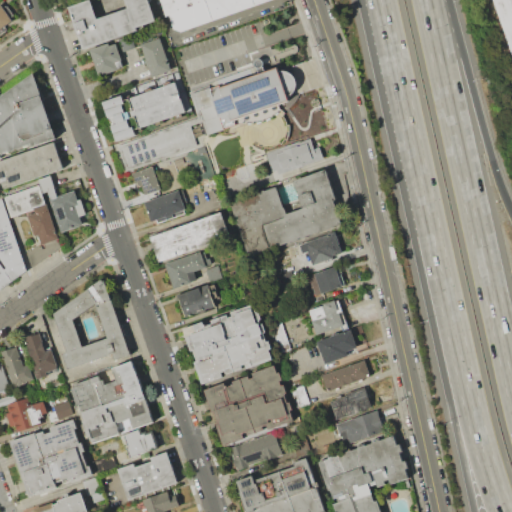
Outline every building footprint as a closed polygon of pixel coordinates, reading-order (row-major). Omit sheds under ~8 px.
[(90,0),(69,7),(83,49),(139,30),(137,27),(155,21),(148,0),(127,0),(130,9),(97,20),(90,0)] [(160,0),(173,34),(268,0),(160,0)] [(511,0),(492,0),(511,57),(511,0)] [(0,6),(0,29),(14,19),(3,4),(0,6)] [(140,44),(153,77),(173,70),(160,36),(140,44)] [(89,49),(99,77),(125,68),(117,43),(110,45),(109,43),(89,49)] [(193,98),(203,131),(293,104),(301,92),(299,80),(289,74),(280,71),(193,98)] [(0,96),(0,159),(4,158),(2,153),(31,143),(32,147),(56,138),(34,72),(0,96)] [(102,100),(115,141),(138,133),(136,128),(185,112),(175,82),(126,98),(124,93),(102,100)] [(267,119),(300,107),(306,124),(300,126),(303,134),(286,139),(284,132),(273,136),(267,119)] [(117,145),(126,171),(201,146),(192,120),(117,145)] [(265,152),(273,176),(324,159),(320,147),(314,149),(310,137),(265,152)] [(0,161),(0,181),(3,190),(65,168),(56,142),(0,161)] [(131,173),(153,165),(161,189),(144,195),(140,182),(134,184),(131,173)] [(228,201),(247,257),(345,224),(326,169),(294,180),(297,187),(306,184),(308,191),(298,195),(302,207),(286,213),(275,184),(228,201)] [(38,180),(40,185),(42,192),(50,190),(62,232),(83,225),(81,216),(88,214),(83,197),(77,198),(74,189),(58,194),(52,176),(38,180)] [(7,197),(13,215),(33,208),(32,207),(46,202),(42,192),(40,185),(7,197)] [(145,201),(183,189),(187,202),(184,204),(187,213),(158,223),(157,219),(151,221),(145,201)] [(0,198),(0,289),(27,270),(2,197),(0,198)] [(60,238),(42,245),(38,234),(34,236),(26,216),(35,213),(33,208),(32,207),(46,202),(60,238)] [(150,237),(159,262),(230,236),(221,211),(150,237)] [(306,243),(313,265),(342,255),(335,233),(306,243)] [(164,263),(173,289),(197,281),(194,271),(214,265),(209,248),(164,263)] [(308,275),(315,295),(347,285),(341,265),(308,275)] [(62,353),(68,370),(113,354),(115,361),(131,355),(104,278),(53,313),(68,352),(62,353)] [(178,296),(186,318),(218,306),(210,284),(178,296)] [(309,309),(318,334),(349,323),(340,298),(309,309)] [(183,328),(190,351),(195,350),(198,361),(194,363),(201,384),(276,360),(258,304),(183,328)] [(316,340),(350,329),(358,351),(324,363),(316,340)] [(23,337),(37,379),(47,376),(46,372),(59,368),(52,349),(45,351),(39,332),(23,337)] [(2,351),(11,386),(34,380),(29,364),(23,365),(18,347),(2,351)] [(364,358),(370,376),(328,391),(322,373),(364,358)] [(73,386),(93,445),(157,423),(135,360),(112,368),(113,372),(73,386)] [(0,362),(8,386),(5,387),(7,392),(0,394),(0,362)] [(206,390),(275,367),(277,374),(282,373),(289,393),(285,394),(288,403),(293,401),(296,410),(292,411),(295,420),(224,444),(206,390)] [(307,402),(302,385),(291,388),(297,406),(307,402)] [(365,385),(373,406),(330,422),(323,400),(365,385)] [(7,404),(29,398),(31,405),(44,401),(48,412),(43,414),(44,417),(40,418),(42,423),(32,426),(33,428),(18,433),(15,425),(10,426),(6,413),(10,412),(7,404)] [(56,418),(71,414),(68,401),(53,404),(56,418)] [(334,423),(378,410),(384,431),(341,444),(334,423)] [(12,441),(31,498),(95,476),(91,464),(87,465),(83,452),(87,451),(84,441),(79,442),(74,429),(78,427),(75,419),(12,441)] [(127,459),(161,447),(155,430),(146,432),(145,428),(120,437),(127,459)] [(229,448),(276,433),(283,455),(237,470),(229,448)] [(392,436),(317,462),(334,511),(384,511),(376,488),(407,478),(392,436)] [(117,468),(128,499),(178,481),(167,452),(151,458),(153,462),(138,467),(135,461),(117,468)] [(236,479),(248,511),(328,511),(308,456),(291,462),(293,465),(258,478),(256,472),(236,479)] [(143,499),(144,501),(136,504),(137,508),(139,507),(140,511),(179,511),(183,511),(175,488),(143,499)] [(34,511),(33,509),(82,492),(89,511),(34,511)]
